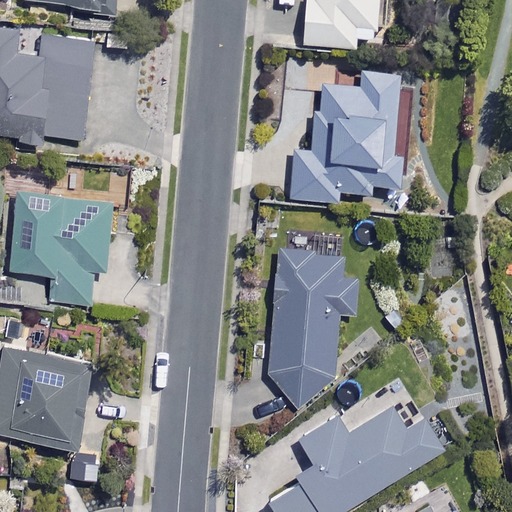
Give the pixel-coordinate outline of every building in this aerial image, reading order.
[(302,0),(301,39),(351,41),(352,32),(371,33),(372,20),(383,20),(383,0),(302,0)] [(20,29),(0,26),(0,132),(40,137),(41,132),(82,137),(92,36),(42,31),(40,53),(18,51),(20,29)] [(396,66),(359,65),(358,80),(319,80),(319,106),(311,106),(311,146),(290,146),(290,195),(336,195),(336,186),(367,186),(367,179),(395,179),(396,66)] [(46,191),(16,188),(10,266),(52,270),(49,298),(88,301),(91,264),(103,265),(108,200),(46,195),(46,191)] [(340,251),(277,246),(266,368),(295,403),(332,374),(338,308),(350,309),(353,275),(338,273),(340,251)] [(87,356),(3,344),(0,364),(0,430),(76,441),(87,356)] [(403,425),(389,401),(346,428),(336,411),(297,435),(314,464),(266,494),(276,511),(328,511),(441,443),(422,413),(403,425)]
